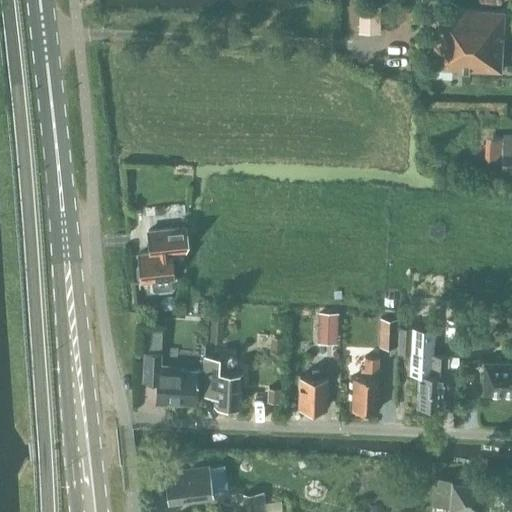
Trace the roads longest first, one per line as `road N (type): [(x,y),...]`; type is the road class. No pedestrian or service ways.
road 1 (primary): [(94,511),(40,0)]
road 2 (residential): [(511,439),(123,418)]
